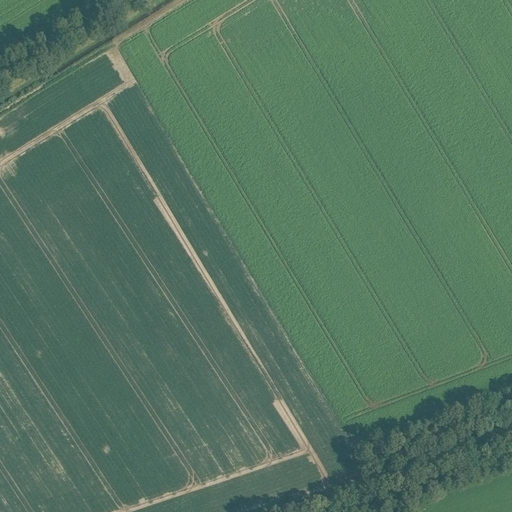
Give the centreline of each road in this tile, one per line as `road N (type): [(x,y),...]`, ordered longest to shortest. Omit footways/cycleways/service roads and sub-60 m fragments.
road 1 (unclassified): [(292,511),(511,436)]
road 2 (track): [(0,75),(122,0)]
